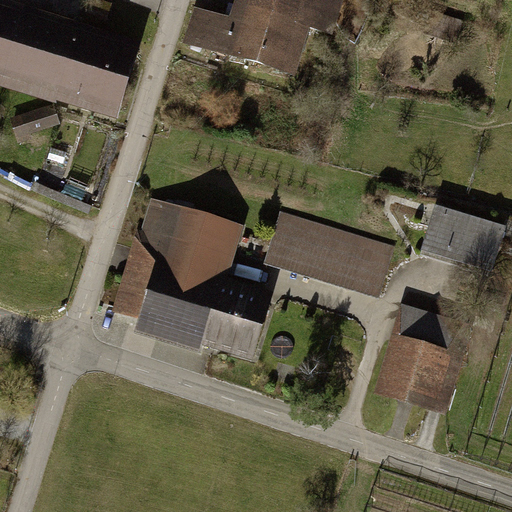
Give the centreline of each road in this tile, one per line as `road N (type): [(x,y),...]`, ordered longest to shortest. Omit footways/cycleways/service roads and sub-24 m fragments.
road 1 (unclassified): [(70,347),(511,493)]
road 2 (unclassified): [(176,0),(70,347)]
road 3 (unclassified): [(70,347),(19,511)]
